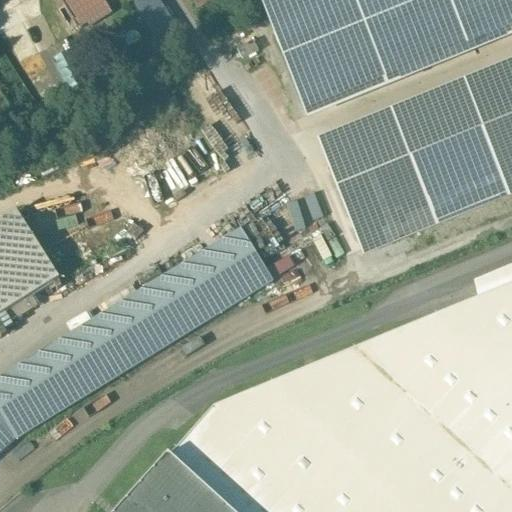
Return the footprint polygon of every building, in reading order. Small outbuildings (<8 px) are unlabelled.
[(58,0),(71,22),(104,2),(102,0),(58,0)] [(183,39),(158,0),(135,0),(166,50),(183,39)] [(511,0),(290,0),(261,12),(308,122),(511,38),(511,0)] [(0,31),(1,34),(8,30),(41,97),(62,87),(20,5),(0,14),(0,31)] [(511,67),(316,146),(361,258),(511,195),(511,67)] [(0,313),(58,278),(16,211),(0,220),(0,313)] [(272,280),(241,229),(0,374),(0,450),(24,429),(272,280)] [(511,511),(511,283),(216,403),(168,461),(224,511),(511,511)] [(224,511),(168,461),(119,511),(224,511)]
